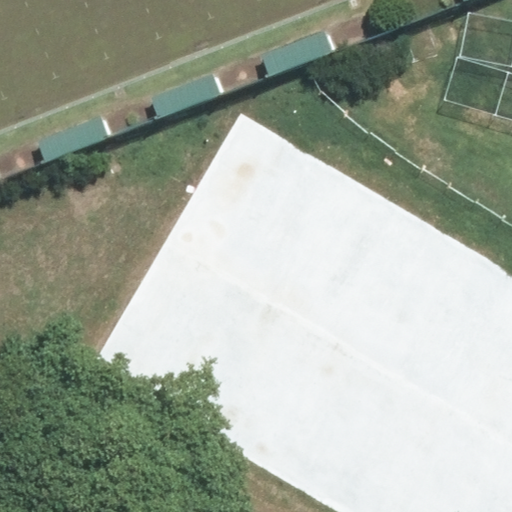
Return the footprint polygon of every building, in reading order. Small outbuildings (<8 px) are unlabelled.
[(267,46),(275,67),(341,41),(332,21),(267,46)] [(154,91),(163,111),(228,85),(220,65),(154,91)] [(42,132),(50,152),(116,127),(107,106),(42,132)] [(511,511),(511,275),(261,122),(104,378),(324,511),(511,511)] [(0,240),(74,213),(61,179),(0,201),(0,240)] [(0,293),(0,357),(25,345),(0,293)]
